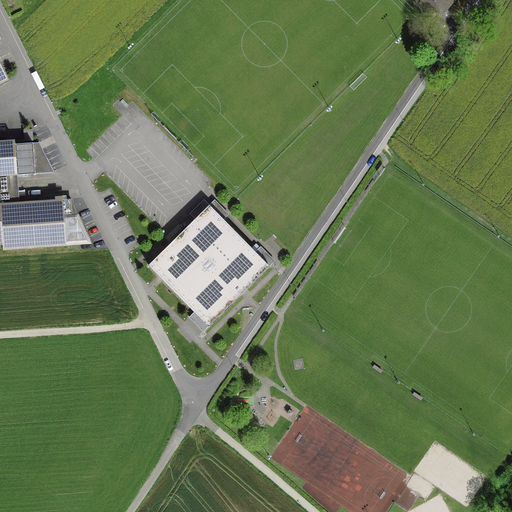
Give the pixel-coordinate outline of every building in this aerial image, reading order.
[(422,0),(439,15),(452,0),(422,0)] [(23,141),(32,140),(31,129),(22,130),(23,141)] [(0,244),(1,245),(2,250),(90,244),(76,214),(63,215),(62,199),(0,203),(0,175),(52,172),(39,148),(32,149),(31,143),(14,144),(13,140),(0,140),(0,244)] [(147,265),(207,326),(268,266),(208,205),(147,265)] [(273,266),(278,261),(264,246),(259,251),(273,266)]
